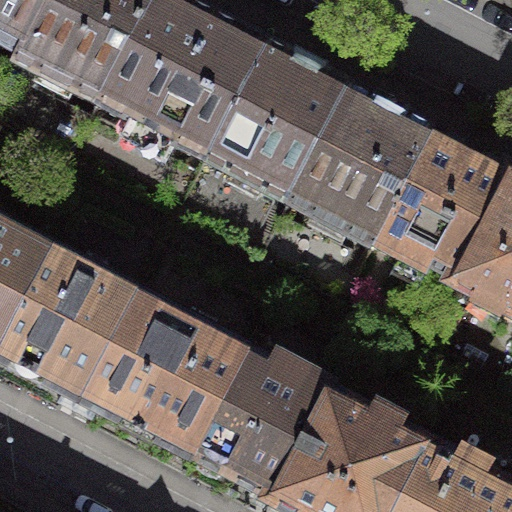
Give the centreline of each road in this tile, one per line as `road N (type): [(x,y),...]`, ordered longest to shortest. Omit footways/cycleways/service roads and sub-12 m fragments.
road 1 (residential): [(141,511),(0,437)]
road 2 (residential): [(511,64),(387,0)]
